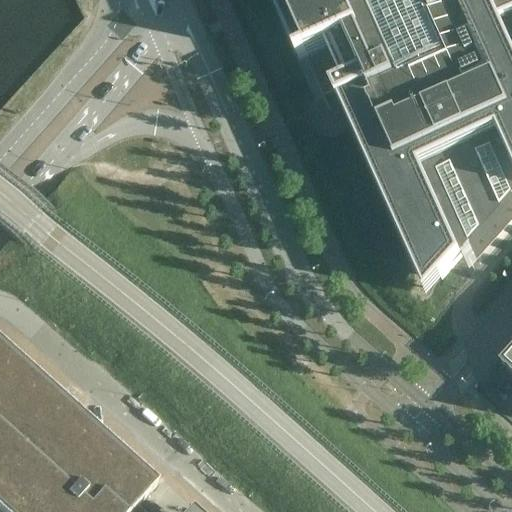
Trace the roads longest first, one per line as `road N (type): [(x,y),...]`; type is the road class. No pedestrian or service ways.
road 1 (tertiary): [(429,408),(294,274),(181,9)]
road 2 (tertiary): [(205,147),(285,317),(410,430)]
road 3 (unclassified): [(0,305),(241,511)]
road 4 (secondary): [(135,4),(0,159)]
road 5 (tertiary): [(53,162),(121,128),(154,123),(205,147)]
road 6 (secondary): [(53,162),(157,37)]
road 7 (unclassified): [(429,408),(511,310)]
road 8 (tertiary): [(410,430),(507,511)]
road 9 (tertiary): [(157,37),(205,147)]
